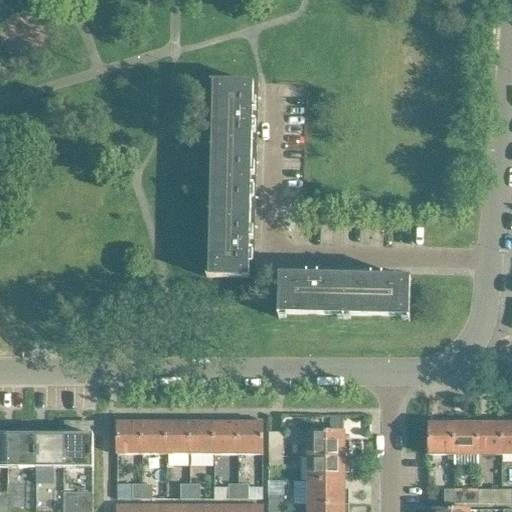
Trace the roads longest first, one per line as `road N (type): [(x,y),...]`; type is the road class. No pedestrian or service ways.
road 1 (residential): [(0,371),(389,372)]
road 2 (residential): [(491,259),(277,251),(276,94)]
road 3 (residential): [(491,259),(511,19)]
road 4 (residential): [(389,511),(389,372)]
